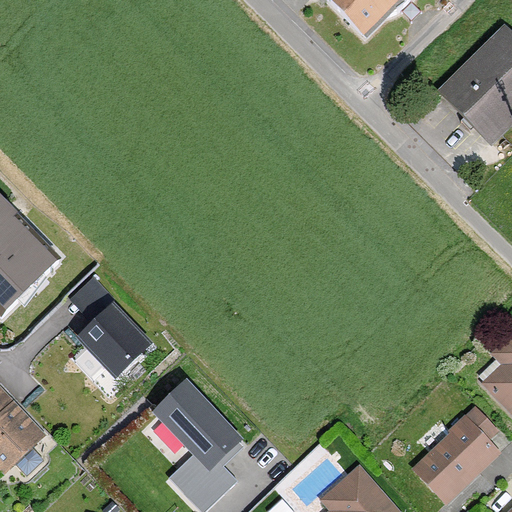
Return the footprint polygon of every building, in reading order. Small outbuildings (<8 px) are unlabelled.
[(362,40),(402,0),(327,0),(325,3),(362,40)] [(492,145),(511,125),(511,36),(504,28),(439,91),(492,145)] [(0,200),(0,321),(61,263),(0,200)] [(113,307),(78,341),(116,380),(151,346),(113,307)] [(511,334),(492,354),(503,365),(482,385),(511,416),(511,334)] [(187,379),(152,411),(192,455),(168,478),(199,511),(204,511),(237,482),(223,466),(247,444),(187,379)] [(0,415),(13,403),(0,389),(0,415)] [(0,471),(4,476),(46,436),(13,403),(0,415),(0,471)] [(445,506),(499,454),(466,420),(412,472),(445,506)] [(398,511),(359,468),(321,501),(330,511),(398,511)]
